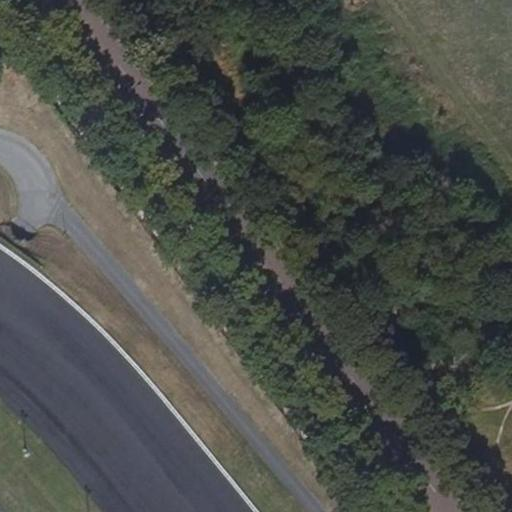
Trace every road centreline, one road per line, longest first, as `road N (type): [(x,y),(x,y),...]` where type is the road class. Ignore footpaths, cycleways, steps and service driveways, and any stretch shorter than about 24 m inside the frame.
road 1 (tertiary): [(69,0),(446,511)]
road 2 (unknown): [(0,21),(362,511)]
road 3 (unknown): [(186,511),(121,434),(0,332)]
